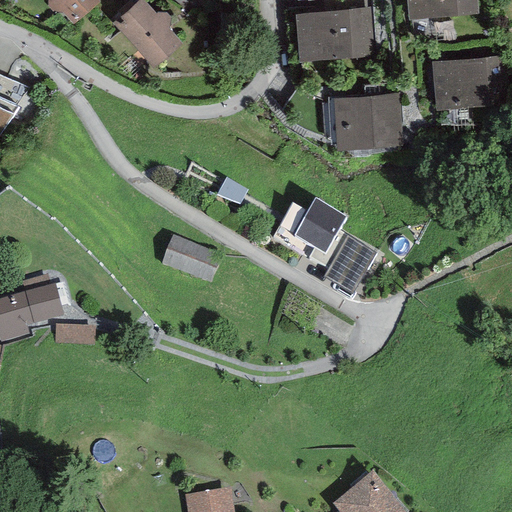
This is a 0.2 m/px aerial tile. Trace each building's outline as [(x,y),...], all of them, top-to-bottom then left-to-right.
[(49,0),(78,29),(107,0),(49,0)] [(144,0),(133,0),(109,25),(154,68),(184,37),(144,0)] [(474,0),(410,0),(411,14),(475,10),(474,0)] [(367,10),(298,15),(301,56),(370,51),(367,10)] [(503,58),(435,63),(438,106),(507,101),(503,58)] [(0,133),(27,88),(0,76),(0,133)] [(397,96),(335,99),(338,145),(400,141),(397,96)] [(228,181),(222,195),(244,205),(251,192),(228,181)] [(309,218),(291,207),(273,238),(328,270),(346,239),(336,234),(343,223),(316,207),(309,218)] [(351,238),(328,278),(357,294),(380,255),(351,238)] [(221,261),(173,241),(161,270),(210,290),(221,261)] [(58,281),(0,295),(0,340),(69,323),(58,281)] [(405,511),(371,472),(337,500),(347,511),(405,511)] [(232,511),(231,489),(187,493),(188,511),(232,511)]
